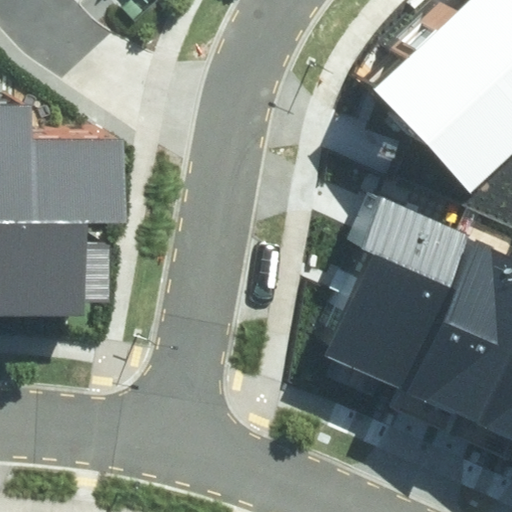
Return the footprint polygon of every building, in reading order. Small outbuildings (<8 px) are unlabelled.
[(511,0),(439,0),(364,69),(461,173),(511,125),(511,0)] [(5,96),(0,95),(0,286),(58,287),(58,274),(83,274),(83,220),(59,220),(59,192),(97,192),(97,113),(5,113),(5,96)] [(371,396),(461,197),(336,138),(292,362),(371,396)] [(511,220),(461,197),(371,396),(447,429),(511,287),(511,220)] [(511,287),(447,429),(511,457),(511,287)]
